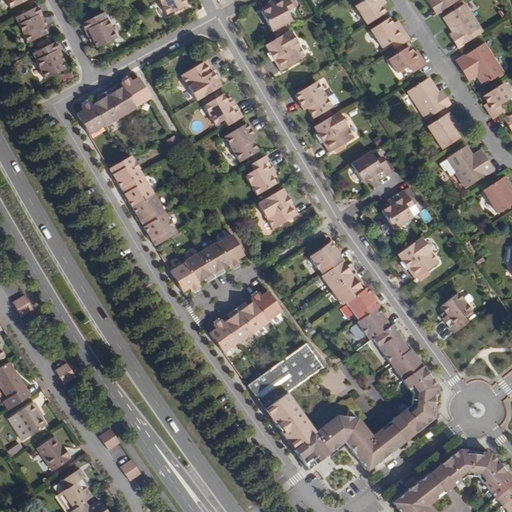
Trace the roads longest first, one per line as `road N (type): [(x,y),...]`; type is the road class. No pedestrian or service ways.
road 1 (secondary): [(231,511),(150,400),(0,151)]
road 2 (secondary): [(0,218),(190,511)]
road 3 (residential): [(176,324),(52,106),(94,84)]
road 4 (residential): [(132,511),(0,309)]
road 5 (residential): [(215,17),(338,218)]
road 6 (residential): [(317,511),(176,324)]
road 7 (residential): [(338,218),(465,396)]
road 8 (residential): [(511,161),(497,154),(404,0)]
road 9 (residential): [(176,324),(338,218)]
road 10 (residential): [(344,511),(459,419)]
road 11 (residential): [(94,84),(215,17)]
